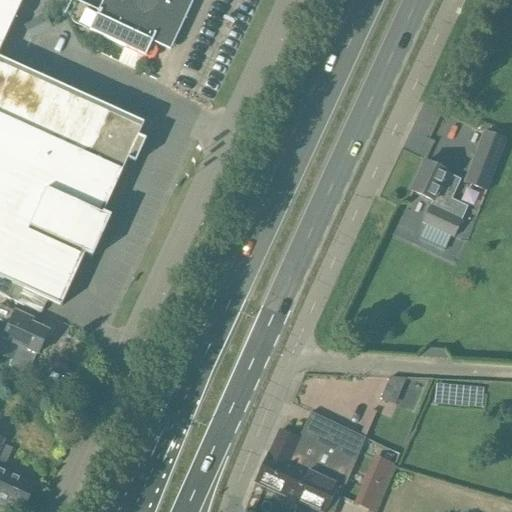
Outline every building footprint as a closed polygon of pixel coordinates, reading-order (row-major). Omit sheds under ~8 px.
[(0,0),(0,51),(23,0),(0,0)] [(105,0),(97,16),(91,31),(145,56),(149,58),(154,57),(157,50),(156,45),(151,43),(152,42),(170,50),(193,0),(105,0)] [(52,29),(46,17),(26,27),(32,39),(52,29)] [(0,59),(0,278),(48,301),(61,307),(84,256),(92,260),(110,218),(103,215),(127,162),(135,165),(146,142),(138,138),(144,125),(0,59)] [(508,140),(484,131),(463,183),(487,193),(508,140)] [(425,163),(412,191),(433,202),(423,224),(426,225),(419,240),(445,251),(451,237),(454,238),(468,207),(452,200),(461,180),(425,163)] [(0,295),(42,315),(48,301),(0,278),(0,295)] [(14,313),(0,307),(0,322),(9,327),(0,348),(0,356),(12,361),(10,367),(23,384),(36,354),(38,355),(49,332),(31,324),(33,320),(14,312),(14,313)] [(392,373),(382,397),(413,410),(423,386),(392,373)] [(270,455),(269,455),(338,487),(344,490),(365,439),(362,437),(311,413),(298,440),(281,432),(270,455)] [(0,503),(9,508),(11,504),(24,510),(34,487),(0,470),(0,450),(4,441),(0,438),(0,503)] [(269,454),(255,483),(257,484),(296,502),(296,501),(318,511),(334,511),(344,490),(338,487),(269,455),(270,455),(269,454)] [(377,511),(395,468),(365,455),(355,478),(366,483),(356,505),(373,511),(377,511)]
